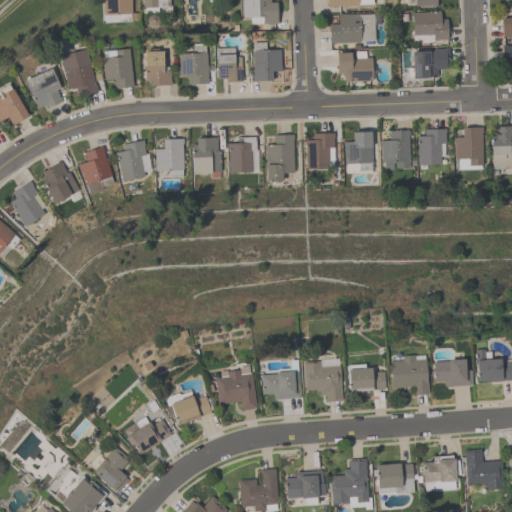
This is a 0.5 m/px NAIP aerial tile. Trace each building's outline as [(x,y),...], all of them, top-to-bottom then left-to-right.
[(130,0),(131,13),(130,13),(130,22),(103,22),(102,0),(130,0)] [(169,0),(140,0),(141,11),(170,11),(169,0)] [(276,23),(249,24),(249,18),(241,18),(241,16),(238,16),(238,0),(269,0),(269,2),(275,2),(276,23)] [(326,0),(327,8),(372,7),(371,0),(326,0)] [(511,36),(500,36),(500,16),(509,16),(509,8),(511,8),(511,36)] [(446,39),(433,39),(433,41),(411,42),(411,35),(410,12),(432,11),(432,10),(439,10),(439,19),(446,18),(446,39)] [(328,42),(328,24),(337,23),(336,13),(341,13),(341,14),(372,13),(373,41),(328,42)] [(270,80),(251,80),(251,77),(252,77),(252,42),(264,42),(264,49),(279,49),(279,66),(280,66),(280,70),(270,70),(270,80)] [(177,53),(191,53),(191,44),(204,44),(204,53),(205,53),(206,79),(207,79),(207,83),(186,84),(186,75),(177,75),(177,53)] [(511,72),(508,73),(508,64),(501,64),(501,44),(505,44),(505,45),(511,45),(511,72)] [(96,91),(76,96),(74,87),(65,89),(64,85),(65,84),(57,55),(84,48),(94,85),(95,85),(96,91)] [(101,58),(114,57),(114,49),(128,48),(131,86),(113,88),(112,79),(103,80),(101,58)] [(214,79),(214,48),(233,48),(233,56),(240,57),(240,67),(241,81),(225,82),(225,78),(214,79)] [(410,51),(424,51),(424,48),(447,48),(448,68),(435,68),(436,77),(406,77),(405,68),(410,67),(410,51)] [(143,51),(162,51),(162,70),(169,70),(169,81),(170,81),(170,85),(148,85),(148,80),(144,80),(143,51)] [(336,74),(335,52),(350,52),(350,58),(354,58),(354,51),(364,51),(364,58),(371,58),(371,81),(342,81),(342,74),(336,74)] [(22,80),(49,68),(58,89),(55,90),(60,101),(45,107),(44,104),(35,109),(22,80)] [(11,125),(6,117),(0,120),(0,95),(11,89),(27,115),(11,125)] [(511,168),(490,168),(490,134),(494,133),(494,126),(511,125),(511,168)] [(481,169),(457,170),(457,158),(452,158),(452,137),(461,137),(461,127),(480,126),(481,169)] [(417,165),(416,136),(423,135),(423,129),(444,128),(444,132),(444,143),(443,143),(443,156),(439,156),(440,164),(425,165),(425,169),(419,169),(418,165),(417,165)] [(388,140),(387,130),(408,130),(408,135),(407,135),(408,168),(394,169),(394,162),(392,162),(392,170),(383,170),(383,162),(380,162),(379,145),(378,145),(378,140),(388,140)] [(370,172),(344,173),(344,164),(342,164),(342,142),(351,141),(351,132),(370,131),(370,162),(372,162),(372,169),(370,169),(370,172)] [(332,133),(333,167),(328,167),(328,168),(305,169),(304,145),(303,145),(303,140),(306,140),(306,137),(311,137),(311,133),(332,133)] [(265,144),(265,136),(272,136),(272,135),(292,134),(292,173),(281,173),(281,181),(264,181),(264,150),(263,150),(262,144),(265,144)] [(215,137),(216,150),(219,150),(219,173),(205,173),(205,175),(197,175),(197,173),(191,174),(190,144),(195,144),(194,138),(215,137)] [(253,137),(254,140),(255,150),(256,150),(256,171),(227,172),(227,149),(226,149),(226,143),(234,143),(234,137),(253,137)] [(182,139),(182,143),(181,143),(182,169),(181,169),(181,177),(168,177),(168,170),(153,170),(153,154),(152,154),(152,148),(162,148),(162,139),(182,139)] [(114,152),(122,150),(121,144),(142,140),(143,145),(142,145),(144,155),(139,156),(143,176),(120,180),(116,157),(115,157),(114,152)] [(86,161),(82,152),(100,146),(111,175),(110,175),(113,183),(100,187),(97,180),(84,185),(76,164),(86,161)] [(77,189),(63,198),(63,199),(59,201),(58,201),(53,203),(39,180),(44,177),(41,171),(60,160),(62,165),(61,165),(66,173),(67,172),(77,189)] [(24,226),(7,202),(14,198),(10,192),(28,180),(31,184),(30,185),(35,193),(35,194),(44,207),(40,209),(43,213),(24,226)] [(18,240),(10,250),(9,249),(0,258),(0,222),(13,234),(13,235),(18,240)] [(475,381),(474,363),(473,363),(472,350),(482,349),(482,352),(489,352),(489,359),(499,359),(499,362),(510,361),(511,380),(486,381),(486,380),(475,381)] [(388,361),(400,361),(399,355),(412,355),(422,355),(423,359),(424,359),(425,376),(426,376),(427,393),(411,394),(411,387),(389,388),(388,361)] [(301,361),(318,360),(318,359),(336,358),(337,365),(338,365),(340,400),(324,401),(323,395),(317,396),(317,389),(303,390),(301,361)] [(299,398),(272,399),(271,393),(260,394),(259,374),(274,373),(274,372),(290,371),(289,360),(295,359),(296,370),(297,370),(299,398)] [(463,359),(464,370),(469,370),(470,385),(443,387),(443,382),(432,382),(431,362),(446,361),(446,360),(463,359)] [(382,371),(382,389),(347,391),(346,365),(363,364),(363,368),(369,368),(370,372),(382,371)] [(213,377),(226,375),(225,371),(237,369),(238,374),(249,372),(254,402),(255,402),(256,408),(239,410),(238,401),(217,404),(213,377)] [(203,395),(209,412),(175,424),(171,414),(166,415),(163,407),(168,405),(168,404),(190,396),(191,400),(203,395)] [(159,419),(168,434),(136,454),(129,442),(127,443),(124,438),(126,436),(121,429),(142,416),(146,422),(147,421),(149,425),(159,419)] [(90,471),(93,468),(87,463),(96,454),(102,459),(113,446),(128,459),(118,470),(124,476),(123,477),(127,480),(115,492),(112,489),(111,490),(90,471)] [(502,488),(484,489),(484,484),(465,485),(463,455),(462,455),(462,450),(479,449),(480,461),(501,460),(502,488)] [(451,455),(451,458),(454,458),(455,481),(453,481),(454,489),(432,490),(432,482),(420,482),(419,462),(431,462),(431,456),(451,455)] [(370,509),(363,509),(363,506),(347,507),(347,503),(330,504),(328,476),(342,475),(342,469),(348,469),(347,459),(363,458),(365,497),(369,497),(370,509)] [(376,494),(376,488),(375,488),(374,465),(410,463),(411,493),(376,494)] [(258,469),(274,468),(276,504),(275,504),(275,510),(264,511),(264,510),(252,511),(252,506),(238,507),(236,480),(254,479),(254,485),(259,485),(258,469)] [(100,496),(92,505),(93,507),(88,511),(69,511),(58,502),(63,496),(55,488),(60,482),(58,480),(68,469),(77,477),(80,475),(87,481),(88,480),(96,487),(93,490),(100,496)] [(323,495),(317,495),(317,497),(315,497),(316,505),(303,505),(303,498),(300,498),(300,497),(285,498),(284,478),(294,477),(294,471),(320,470),(321,483),(323,483),(323,495)] [(225,509),(224,511),(180,511),(191,500),(200,507),(210,496),(225,509)]
